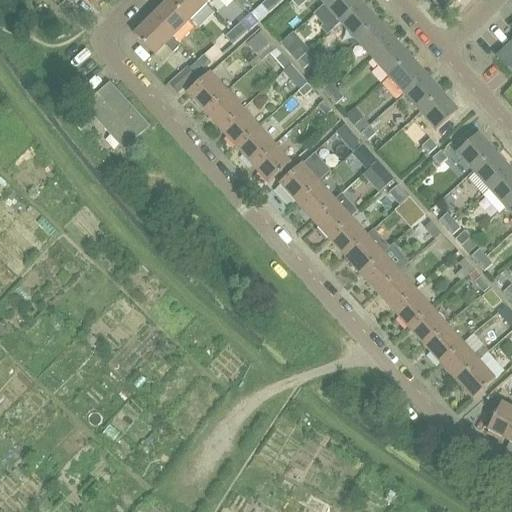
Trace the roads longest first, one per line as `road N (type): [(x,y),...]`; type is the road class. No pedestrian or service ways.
road 1 (residential): [(511,485),(468,457),(107,55),(106,31),(136,0)]
road 2 (track): [(371,349),(240,414),(177,500)]
